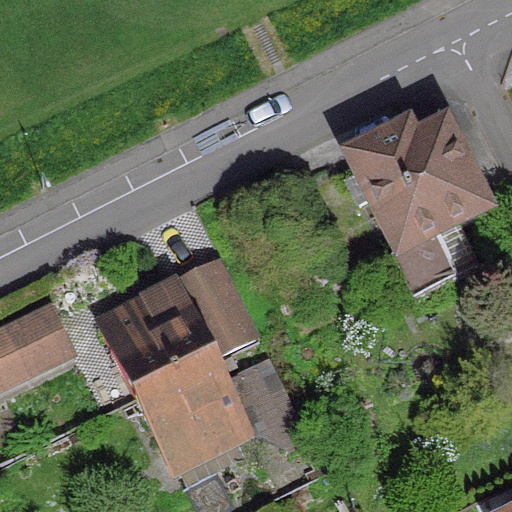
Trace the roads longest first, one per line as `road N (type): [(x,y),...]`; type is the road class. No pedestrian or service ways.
road 1 (residential): [(455,39),(0,270)]
road 2 (residential): [(455,39),(511,149)]
